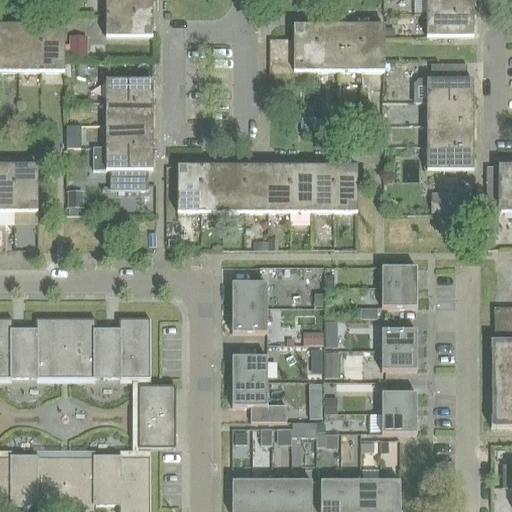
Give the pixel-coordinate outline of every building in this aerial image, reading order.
[(152,0),(105,0),(106,18),(152,18),(152,0)] [(426,0),(426,18),(473,18),(472,0),(426,0)] [(152,18),(106,18),(106,40),(152,40),(152,18)] [(426,18),(426,40),(473,40),(473,18),(426,18)] [(0,75),(19,75),(19,29),(0,28),(0,75)] [(19,75),(41,75),(41,29),(19,29),(19,75)] [(41,75),(64,75),(64,29),(41,29),(41,75)] [(317,29),(294,29),(293,42),(294,42),(294,55),(294,67),(294,75),(317,75),(317,29)] [(317,29),(317,75),(339,75),(339,29),(317,29)] [(339,29),(339,75),(361,75),(361,29),(339,29)] [(384,75),(384,29),(361,29),(361,75),(384,75)] [(294,42),(293,42),(269,42),(269,55),(294,55),(294,42)] [(86,60),(86,48),(68,48),(68,60),(86,60)] [(294,55),(269,55),(269,67),(294,67),(294,55)] [(294,67),(269,67),(269,79),(294,79),(294,75),(294,67)] [(415,106),(427,106),(473,106),(473,84),(466,84),(466,68),(430,68),(430,84),(419,84),(415,88),(415,106)] [(269,92),(270,92),(294,92),(294,79),(269,79),(269,92)] [(152,106),(152,84),(106,84),(106,106),(152,106)] [(152,106),(106,106),(106,129),(152,129),(152,106)] [(473,106),(427,106),(427,129),(473,129),(473,106)] [(316,121),(300,121),(300,136),(316,135),(316,121)] [(333,122),(317,122),(317,135),(334,134),(333,122)] [(359,122),(338,123),(338,136),(360,135),(359,122)] [(67,130),(67,141),(80,141),(80,129),(67,130)] [(106,129),(106,151),(152,151),(152,129),(106,129)] [(473,129),(427,129),(427,151),(473,151),(473,129)] [(92,174),(109,174),(109,194),(147,194),(148,174),(152,174),(152,151),(106,151),(92,151),(92,174)] [(473,151),(427,151),(427,174),(473,174),(473,151)] [(0,215),(14,215),(14,169),(0,168),(0,215)] [(37,215),(37,169),(14,169),(14,215),(37,215)] [(511,169),(498,169),(498,170),(498,209),(498,216),(511,215),(511,169)] [(201,170),(177,170),(177,216),(201,216),(201,170)] [(223,216),(223,170),(201,170),(201,216),(223,216)] [(245,216),(245,170),(223,170),(223,216),(245,216)] [(267,216),(267,170),(245,170),(245,216),(267,216)] [(289,216),(289,170),(267,170),(267,216),(289,216)] [(311,170),(289,170),(289,216),(311,216),(311,170)] [(311,170),(311,216),(333,216),(333,170),(311,170)] [(357,216),(357,170),(333,170),(333,216),(357,216)] [(486,170),(485,209),(486,209),(498,209),(498,170),(486,170)] [(430,196),(430,217),(456,217),(456,197),(430,196)] [(276,253),(277,240),(267,240),(267,253),(276,253)] [(266,244),(256,244),(256,253),(266,253),(266,244)] [(416,271),(381,271),(381,291),(416,291),(416,271)] [(266,287),(231,287),(231,312),(266,312),(266,287)] [(381,291),(381,312),(416,312),(416,291),(381,291)] [(314,298),(314,311),(322,311),(322,298),(314,298)] [(490,343),(490,353),(490,430),(511,430),(511,310),(495,311),(495,343),(490,343)] [(231,312),(231,337),(266,337),(266,312),(231,312)] [(361,313),(361,323),(376,322),(376,312),(361,313)] [(12,322),(0,322),(0,382),(65,382),(65,322),(35,322),(35,335),(12,335),(12,322)] [(150,382),(150,323),(149,323),(149,322),(118,322),(118,335),(95,335),(95,322),(65,322),(65,382),(148,382),(150,382)] [(325,339),(335,339),(335,326),(325,326),(325,339)] [(416,334),(381,334),(381,354),(416,354),(416,334)] [(322,336),(304,336),(304,348),(322,348),(322,336)] [(312,352),(312,364),(322,364),(322,352),(312,352)] [(381,354),(381,375),(416,375),(416,354),(381,354)] [(325,356),(325,366),(339,366),(339,356),(325,356)] [(266,386),(266,361),(231,361),(231,386),(266,386)] [(231,386),(231,411),(266,411),(266,386),(231,386)] [(148,390),(137,390),(137,453),(148,453),(175,453),(175,446),(175,390),(148,390)] [(381,397),(381,417),(416,417),(416,397),(381,397)] [(336,401),(324,401),(324,418),(336,418),(336,401)] [(322,406),(309,406),(310,424),(323,424),(322,406)] [(283,411),(283,425),(300,426),(300,412),(283,411)] [(381,417),(381,438),(416,438),(416,417),(381,417)] [(316,427),(291,427),(291,441),(316,441),(316,427)] [(325,437),(325,428),(316,428),(317,437),(325,437)] [(260,449),(271,449),(271,433),(260,433),(260,449)] [(276,443),(291,443),(291,433),(277,433),(276,443)] [(246,448),(246,436),(235,436),(235,448),(246,448)] [(317,450),(325,450),(325,438),(317,438),(317,450)] [(361,447),(361,455),(373,455),(373,447),(361,447)] [(0,460),(0,511),(11,511),(12,508),(35,508),(34,511),(65,511),(65,461),(0,460)] [(148,461),(65,461),(65,511),(95,511),(95,508),(118,508),(118,511),(149,511),(150,461),(148,461)] [(511,491),(511,467),(502,468),(502,492),(511,491)] [(231,485),(231,511),(251,511),(251,485),(231,485)] [(251,485),(251,511),(271,511),(271,485),(251,485)] [(271,485),(271,511),(290,511),(291,485),(271,485)] [(311,511),(311,485),(291,485),(290,511),(311,511)] [(340,511),(340,485),(320,485),(319,511),(340,511)] [(359,511),(360,485),(340,485),(340,511),(359,511)] [(379,511),(379,485),(360,485),(359,511),(379,511)] [(399,511),(400,485),(379,485),(379,511),(399,511)]
